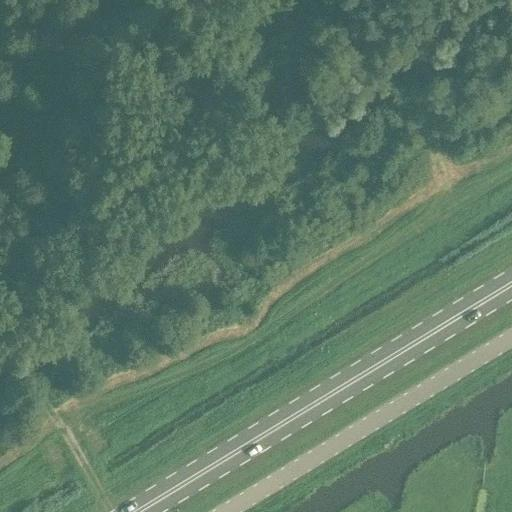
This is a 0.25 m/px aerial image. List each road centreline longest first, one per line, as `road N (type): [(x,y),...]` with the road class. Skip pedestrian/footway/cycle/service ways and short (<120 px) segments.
road 1 (primary): [(138,511),(511,284)]
road 2 (unclassified): [(223,511),(511,332)]
road 3 (track): [(110,511),(44,394)]
